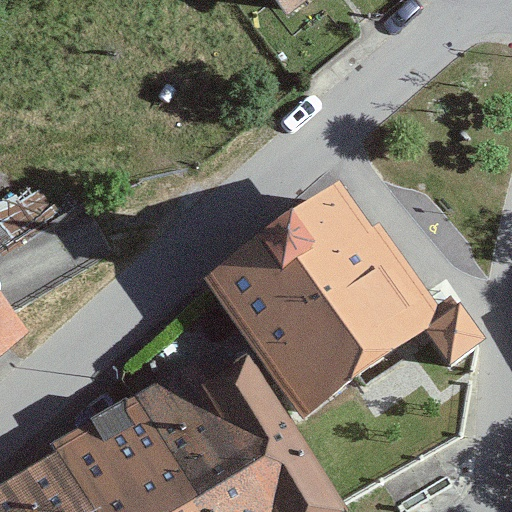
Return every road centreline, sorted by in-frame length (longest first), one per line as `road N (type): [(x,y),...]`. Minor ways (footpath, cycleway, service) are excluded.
road 1 (residential): [(0,427),(481,0)]
road 2 (residential): [(511,346),(510,511)]
